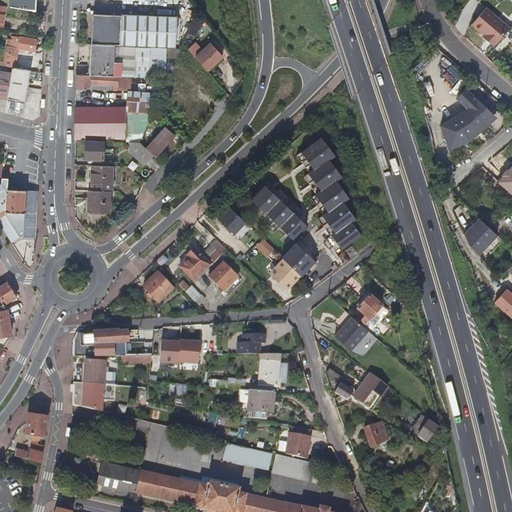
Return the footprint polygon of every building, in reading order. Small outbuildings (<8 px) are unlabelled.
[(35,12),(35,0),(0,0),(0,6),(5,7),(35,12)] [(486,42),(493,48),(509,29),(485,9),(471,26),(484,36),(488,40),(486,42)] [(175,51),(176,20),(121,18),(121,19),(121,23),(110,23),(110,19),(92,18),(91,47),(113,48),(175,51)] [(196,28),(199,22),(193,19),(190,25),(196,28)] [(33,52),(35,40),(5,36),(4,47),(33,52)] [(203,70),(217,59),(206,44),(191,56),(203,70)] [(113,48),(113,79),(130,80),(131,80),(145,80),(145,78),(161,78),(162,58),(175,59),(173,64),(182,64),(187,53),(181,46),(178,52),(175,51),(113,48)] [(90,47),(89,79),(113,79),(113,48),(91,47),(90,47)] [(0,98),(24,103),(29,72),(16,69),(15,69),(13,69),(11,76),(0,74),(0,98)] [(89,79),(75,78),(75,92),(124,93),(124,91),(131,92),(130,80),(113,79),(89,79)] [(456,98),(468,110),(485,127),(496,118),(464,89),(456,98)] [(124,107),(124,113),(150,113),(154,106),(159,93),(131,92),(124,91),(124,93),(124,107)] [(138,142),(150,113),(124,113),(124,107),(73,108),(74,140),(91,139),(124,138),(124,142),(128,142),(138,142)] [(469,141),(485,127),(468,110),(440,127),(445,151),(469,141)] [(153,159),(175,137),(166,128),(159,135),(156,133),(148,141),(150,144),(144,149),(152,158),(153,159)] [(326,241),(336,253),(360,235),(350,222),(354,218),(341,202),(347,198),(334,181),(339,177),(326,160),(332,156),(318,138),(294,157),(308,174),(302,179),(315,195),(310,200),(323,216),(317,221),(330,237),(326,241)] [(144,149),(138,142),(128,142),(127,151),(141,167),(152,158),(144,149)] [(110,156),(110,150),(103,150),(103,143),(84,143),(84,160),(87,160),(87,164),(101,164),(101,161),(103,161),(103,156),(110,156)] [(2,165),(0,166),(0,227),(10,243),(19,240),(33,241),(36,192),(6,190),(7,174),(4,174),(4,167),(2,167),(2,165)] [(110,191),(110,166),(91,165),(91,178),(91,191),(109,191),(110,191)] [(249,202),(292,242),(305,227),(263,188),(249,202)] [(108,213),(109,191),(91,191),(87,191),(87,212),(108,213)] [(217,221),(233,236),(244,224),(228,209),(217,221)] [(467,244),(478,256),(497,237),(480,220),(463,237),(467,244)] [(213,261),(224,250),(216,242),(211,247),(215,251),(210,257),(213,261)] [(281,259),(301,278),(315,263),(295,245),(281,259)] [(210,257),(215,251),(211,247),(205,252),(210,257)] [(209,265),(193,249),(187,256),(188,257),(178,267),(193,281),(209,265)] [(239,278),(227,266),(229,264),(225,260),(209,276),(225,292),(239,278)] [(281,260),(267,275),(286,293),(300,278),(281,260)] [(173,289),(157,274),(143,289),(159,304),(173,289)] [(188,287),(182,281),(178,285),(184,291),(188,287)] [(0,301),(3,306),(15,299),(5,283),(0,285),(0,337),(10,336),(6,312),(4,312),(3,306),(0,306),(0,301)] [(201,296),(191,287),(186,292),(196,302),(201,296)] [(511,298),(505,292),(493,305),(511,322),(511,298)] [(366,320),(380,306),(369,295),(357,308),(363,314),(362,316),(366,320)] [(368,331),(344,311),(334,323),(343,331),(336,338),(351,351),(368,331)] [(127,356),(126,343),(130,343),(129,332),(93,334),(91,333),(77,334),(73,342),(73,357),(112,357),(127,356)] [(261,356),(260,345),(266,345),(266,336),(243,336),(243,344),(238,344),(238,356),(250,356),(261,356)] [(159,364),(178,366),(178,365),(180,342),(171,341),(171,344),(161,343),(159,364)] [(180,341),(180,342),(178,365),(198,366),(199,345),(188,344),(188,341),(180,341)] [(281,388),(281,355),(262,356),(263,389),(281,388)] [(102,386),(103,362),(85,360),(83,384),(102,386)] [(334,387),(333,372),(328,368),(325,375),(328,385),(334,387)] [(386,393),(390,386),(391,387),(393,384),(373,372),(357,397),(367,403),(377,388),(386,393)] [(244,392),(244,384),(208,381),(207,389),(230,391),(239,391),(242,392),(244,392)] [(111,401),(112,387),(107,386),(102,386),(83,384),(72,384),(72,406),(100,412),(101,401),(111,401)] [(350,401),(354,391),(340,385),(337,391),(329,388),(330,392),(341,397),(350,401)] [(273,415),(275,395),(244,392),(242,392),(239,391),(237,409),(243,410),(243,413),(273,415)] [(339,401),(341,397),(330,392),(333,401),(339,401)] [(145,403),(146,394),(138,393),(138,403),(145,403)] [(336,409),(350,401),(341,397),(339,401),(333,401),(336,409)] [(433,434),(443,418),(428,408),(417,425),(433,434)] [(43,435),(46,416),(26,413),(25,423),(23,431),(30,432),(29,440),(36,441),(37,437),(42,438),(42,435),(43,435)] [(393,437),(384,418),(376,422),(372,413),(362,417),(375,445),(393,437)] [(212,430),(215,415),(207,414),(205,429),(212,430)] [(306,460),(311,438),(288,433),(283,455),(306,460)] [(40,463),(43,448),(32,444),(29,453),(17,449),(14,456),(40,463)] [(240,461),(243,449),(228,445),(225,457),(240,461)] [(271,468),(274,456),(243,449),(240,461),(271,468)] [(312,476),(315,464),(278,456),(276,468),(312,476)] [(320,511),(238,494),(239,489),(209,483),(208,487),(103,464),(98,486),(219,511),(329,511),(330,510),(321,508),(320,511)] [(417,492),(417,487),(402,485),(400,508),(415,510),(416,501),(417,492)]
